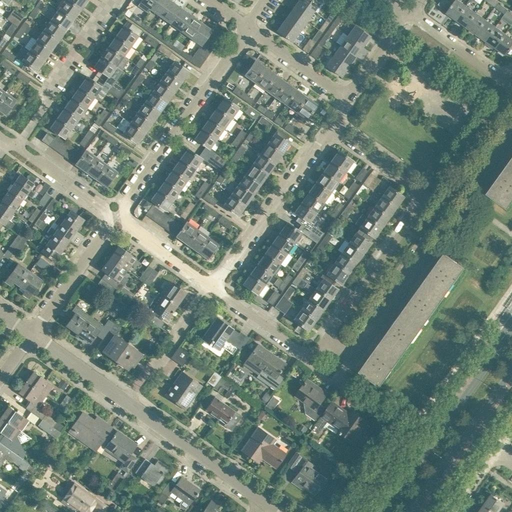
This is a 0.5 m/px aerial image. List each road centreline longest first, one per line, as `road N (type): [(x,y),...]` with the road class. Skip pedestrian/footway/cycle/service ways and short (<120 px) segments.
road 1 (residential): [(511,136),(362,340),(346,348),(322,331)]
road 2 (residential): [(322,331),(417,190),(329,115)]
road 3 (residential): [(113,211),(250,29)]
road 4 (residential): [(211,281),(329,115)]
road 5 (tertiary): [(511,366),(405,511)]
road 6 (residential): [(19,144),(121,0)]
road 7 (residential): [(261,499),(125,398)]
road 8 (tertiary): [(419,511),(511,380)]
road 9 (residential): [(27,328),(113,211)]
road 10 (residential): [(125,398),(211,281)]
road 11 (residential): [(322,331),(313,344),(299,341),(211,281)]
road 12 (residential): [(211,281),(113,211)]
road 13 (residential): [(125,398),(27,328)]
